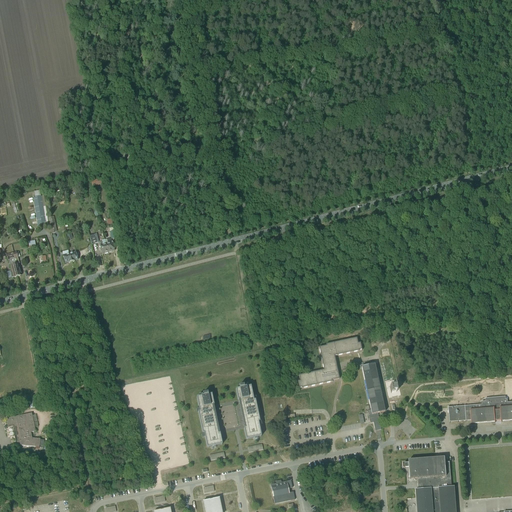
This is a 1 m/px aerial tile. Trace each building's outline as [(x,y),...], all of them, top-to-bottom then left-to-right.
[(92,187),(103,184),(102,183),(105,183),(104,177),(91,180),(92,187)] [(53,197),(49,198),(50,202),(58,200),(56,191),(52,192),(53,196),(53,197)] [(43,203),(42,196),(33,197),(38,227),(47,225),(44,208),(46,208),(45,202),(43,203)] [(102,241),(99,242),(102,254),(108,252),(106,244),(105,240),(102,241)] [(115,251),(113,243),(106,244),(108,252),(115,251)] [(16,252),(7,254),(8,261),(18,258),(16,252)] [(69,254),(71,261),(78,260),(76,252),(69,254)] [(71,261),(69,254),(63,255),(65,263),(71,261)] [(335,364),(336,364),(334,357),(359,351),(361,350),(362,351),(360,343),(358,344),(357,338),(326,345),(326,346),(319,347),(324,370),(299,376),(300,381),(297,382),(299,389),(332,382),(332,381),(339,379),(337,371),(336,371),(335,368),(336,367),(335,364)] [(373,422),(375,431),(381,430),(378,414),(385,412),(375,369),(375,365),(375,364),(361,367),(371,410),(367,411),(369,419),(370,423),(373,422)] [(258,422),(260,422),(258,416),(257,411),(255,400),(254,401),(251,386),(248,387),(244,388),(244,385),(239,386),(239,389),(236,389),(238,401),(239,400),(245,428),(244,428),(246,440),(253,438),(257,437),(261,436),(258,422)] [(197,398),(199,412),(198,412),(203,434),(204,434),(205,437),(207,448),(211,447),(216,446),(222,445),(220,433),(218,434),(213,406),(214,406),(212,394),(208,395),(207,393),(203,394),(203,396),(199,397),(198,397),(197,398)] [(511,401),(508,402),(507,400),(506,400),(505,397),(485,399),(486,402),(482,402),(482,404),(470,405),(465,406),(465,405),(465,406),(457,406),(456,406),(457,406),(448,407),(448,406),(450,423),(450,421),(458,421),(458,422),(458,421),(466,420),(466,422),(466,420),(471,420),(471,425),(472,425),(472,424),(495,422),(495,423),(496,423),(495,420),(496,420),(501,420),(501,422),(502,422),(501,421),(511,420),(511,401)] [(7,419),(8,427),(14,425),(18,442),(33,439),(31,433),(36,432),(32,414),(7,419)] [(40,447),(44,447),(45,441),(41,441),(41,440),(33,439),(18,442),(17,446),(40,449),(40,447)] [(248,447),(249,453),(263,450),(262,444),(248,447)] [(224,452),(210,455),(211,461),(225,458),(224,452)] [(445,458),(409,461),(409,460),(409,463),(405,464),(405,468),(409,468),(410,479),(411,479),(418,478),(419,489),(415,490),(416,490),(417,511),(456,511),(454,487),(455,487),(451,487),(450,476),(451,476),(450,462),(445,463),(445,458)] [(292,488),(290,481),(286,482),(281,483),(281,481),(276,482),(276,484),(270,485),(275,504),(290,501),(295,500),(293,492),(289,493),(288,489),(292,488)] [(221,511),(218,499),(219,498),(202,501),(203,502),(205,511),(221,511)]
